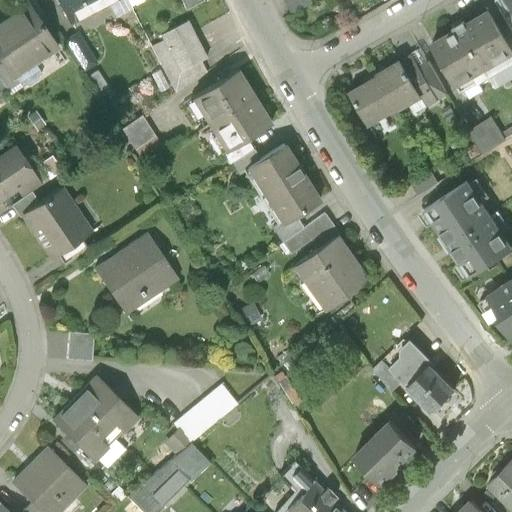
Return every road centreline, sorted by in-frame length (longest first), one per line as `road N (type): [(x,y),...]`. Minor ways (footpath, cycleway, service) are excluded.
road 1 (residential): [(508,406),(287,75)]
road 2 (residential): [(0,255),(34,333),(27,386),(0,434)]
road 3 (residential): [(424,0),(287,75)]
road 4 (tertiary): [(393,511),(508,406)]
